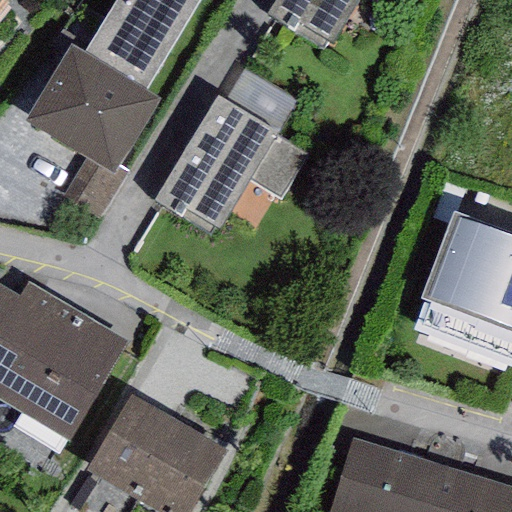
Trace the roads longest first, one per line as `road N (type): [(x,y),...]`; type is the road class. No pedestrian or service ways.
road 1 (unknown): [(266,0),(176,161),(92,272)]
road 2 (residential): [(0,252),(92,272),(231,348)]
